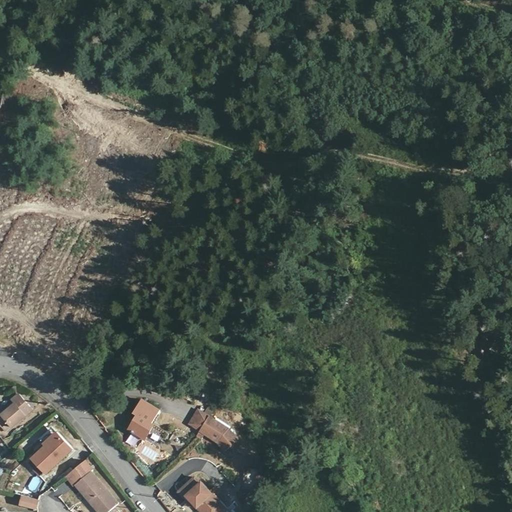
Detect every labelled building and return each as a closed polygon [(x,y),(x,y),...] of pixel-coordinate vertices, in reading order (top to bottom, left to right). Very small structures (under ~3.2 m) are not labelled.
[(10,424),(13,427),(14,428),(35,410),(21,395),(14,401),(16,403),(3,414),(2,413),(0,415),(0,423),(5,430),(10,424)] [(140,415),(132,430),(148,440),(157,425),(155,424),(163,410),(146,399),(137,413),(140,415)] [(191,424),(202,431),(211,416),(201,409),(191,424)] [(160,427),(155,436),(162,440),(167,431),(160,427)] [(44,444),(47,447),(60,434),(58,432),(44,444)] [(60,434),(47,447),(34,459),(47,474),(74,449),(60,434)] [(88,461),(68,476),(76,485),(78,484),(99,511),(108,511),(119,503),(94,472),(95,471),(88,461)] [(202,501),(211,511),(222,511),(226,508),(196,475),(181,490),(187,496),(190,493),(200,504),(202,501)] [(252,506),(256,494),(240,490),(236,501),(252,506)] [(201,511),(211,511),(202,501),(200,504),(190,493),(187,496),(201,511)] [(39,500),(23,497),(22,505),(39,508),(39,500)]
